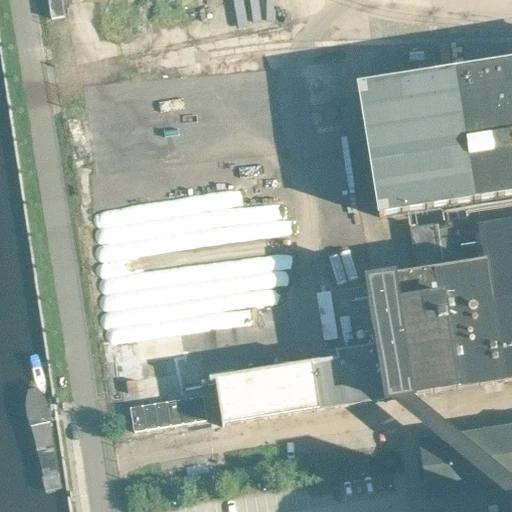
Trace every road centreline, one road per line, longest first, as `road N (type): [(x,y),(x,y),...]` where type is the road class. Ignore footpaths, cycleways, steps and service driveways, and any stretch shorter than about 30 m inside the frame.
road 1 (unclassified): [(96,511),(17,0)]
road 2 (unknown): [(337,0),(279,76),(308,322)]
